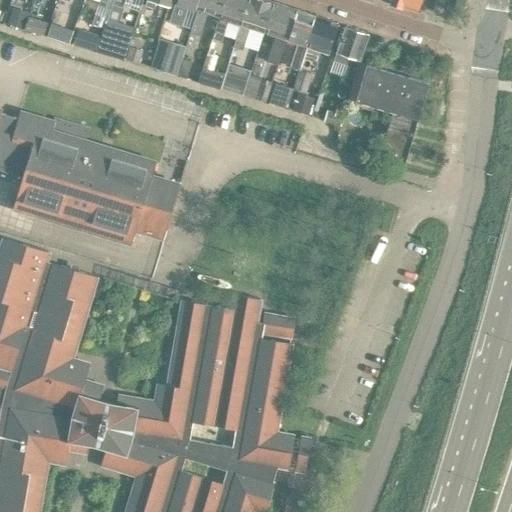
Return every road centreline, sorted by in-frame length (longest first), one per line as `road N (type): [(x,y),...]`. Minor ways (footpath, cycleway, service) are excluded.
road 1 (unclassified): [(360,511),(464,211)]
road 2 (residential): [(464,211),(216,141)]
road 3 (trunk): [(511,307),(451,511)]
road 4 (residential): [(490,48),(341,0)]
road 5 (residential): [(468,193),(490,48)]
